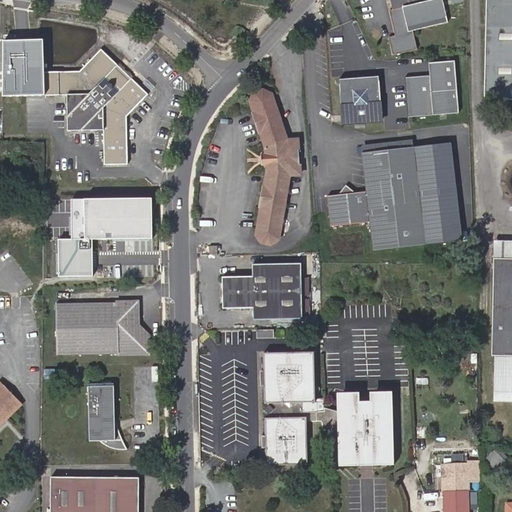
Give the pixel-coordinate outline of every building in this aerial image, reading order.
[(450,22),(445,0),(393,0),(395,9),(392,10),(397,35),(391,36),(395,53),(419,48),(415,30),(450,22)] [(511,0),(485,0),(483,100),(511,100),(511,0)] [(44,40),(4,40),(5,97),(45,96),(44,73),(44,40)] [(79,72),(44,73),(45,96),(66,95),(67,131),(103,130),(104,165),(127,164),(126,116),(147,94),(100,50),(79,72)] [(408,115),(456,112),(453,59),(426,60),(427,74),(405,75),(408,115)] [(385,119),(382,80),(375,81),(374,73),(334,77),(339,123),(385,119)] [(278,238),(289,175),(289,174),(288,142),(287,139),(272,93),(262,89),(254,92),(250,99),(254,111),(251,112),(258,133),(260,132),(265,146),(266,153),(266,154),(262,156),(262,161),(266,164),(266,165),(266,172),(264,185),(261,184),(257,207),(260,208),(255,235),(259,242),(270,244),(278,238)] [(289,174),(289,175),(300,174),(298,139),(287,139),(288,142),(289,174)] [(413,147),(412,140),(361,145),(362,153),(413,147)] [(424,245),(414,147),(413,147),(362,153),(366,191),(355,192),(345,184),(337,194),(327,195),(330,226),(369,221),(372,250),(424,245)] [(151,199),(71,200),(72,239),(58,239),(59,276),(93,276),(93,239),(152,239),(151,199)] [(511,242),(493,242),(493,259),(511,259),(511,242)] [(209,255),(217,255),(217,246),(209,246),(209,255)] [(511,259),(493,259),(491,356),(494,357),(494,403),(511,402),(511,259)] [(253,276),(222,277),(223,309),(253,307),(253,320),(301,318),(300,263),(252,265),(253,276)] [(138,303),(56,304),(57,355),(148,353),(147,332),(139,324),(138,303)] [(266,439),(266,446),(267,465),(306,464),(305,420),(328,419),(327,407),(327,400),(314,400),(312,352),(263,352),(263,374),(264,380),(264,402),(267,402),(267,406),(264,411),(268,416),(268,419),(265,419),(266,439)] [(91,433),(97,442),(99,443),(101,445),(104,446),(108,448),(110,449),(113,449),(115,450),(120,450),(125,450),(123,446),(121,442),(119,436),(116,429),(114,422),(112,416),(111,410),(110,404),(109,398),(109,391),(109,381),(86,382),(87,420),(91,433)] [(0,424),(21,404),(1,383),(0,383),(0,424)] [(392,395),(375,395),(375,405),(358,405),(358,395),(342,396),(342,413),(327,407),(328,419),(328,426),(343,425),(343,463),(393,463),(392,395)] [(88,442),(97,442),(91,433),(87,420),(88,434),(88,442)] [(495,471),(505,461),(495,450),(484,461),(495,471)] [(442,464),(443,493),(469,491),(468,482),(479,481),(478,463),(442,464)] [(138,511),(139,478),(51,477),(50,511),(138,511)] [(469,511),(469,491),(443,493),(443,511),(469,511)]
